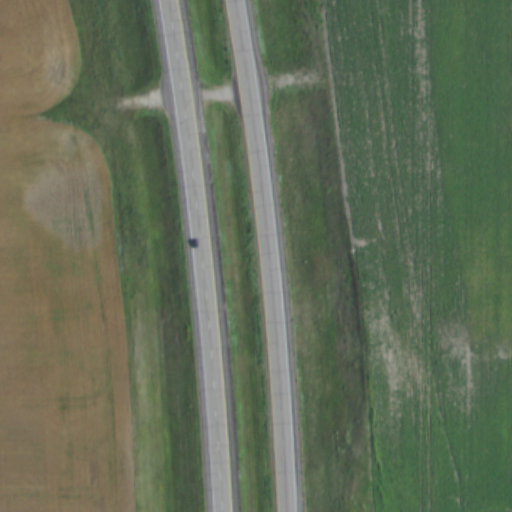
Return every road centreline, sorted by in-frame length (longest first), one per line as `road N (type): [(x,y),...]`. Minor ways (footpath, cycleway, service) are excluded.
road 1 (trunk): [(286,511),(278,356),(232,0)]
road 2 (trunk): [(170,0),(210,341),(215,511)]
